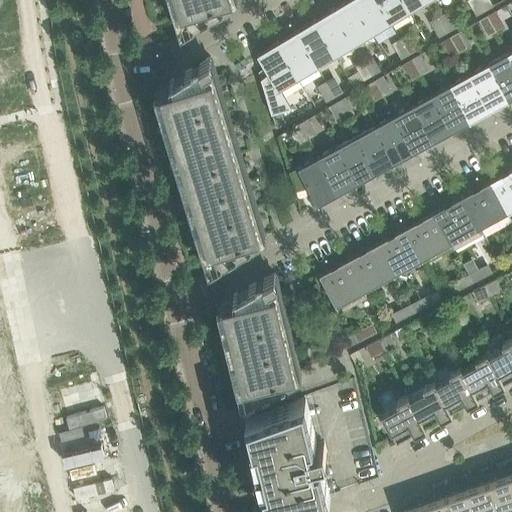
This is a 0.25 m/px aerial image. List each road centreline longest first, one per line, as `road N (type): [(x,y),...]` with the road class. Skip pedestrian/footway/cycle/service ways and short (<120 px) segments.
road 1 (residential): [(176,301),(511,119)]
road 2 (residential): [(0,237),(71,511)]
road 3 (residential): [(123,80),(176,301)]
road 4 (residential): [(176,301),(228,511)]
road 5 (residential): [(123,80),(260,0)]
